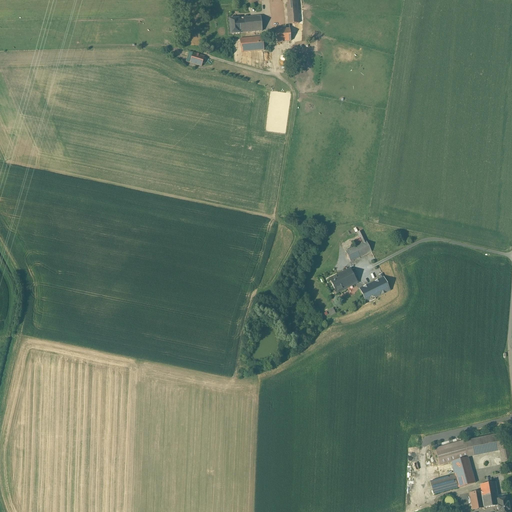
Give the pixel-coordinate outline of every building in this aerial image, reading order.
[(296,0),(286,0),(288,24),(298,23),(296,0)] [(260,16),(238,18),(239,33),(261,31),(260,16)] [(238,18),(229,19),(230,34),(239,33),(238,18)] [(289,29),(273,30),(274,43),(290,41),(289,29)] [(262,37),(240,39),(241,52),(263,50),(262,37)] [(204,57),(193,54),(191,58),(190,63),(201,67),(204,57)] [(362,243),(345,252),(350,262),(371,252),(361,231),(357,233),(362,243)] [(349,269),(329,279),(336,293),(356,283),(349,269)] [(390,291),(383,277),(359,289),(366,303),(390,291)] [(333,307),(328,310),(331,316),(336,313),(333,307)] [(464,441),(434,449),(439,465),(451,462),(454,475),(430,481),(434,494),(474,483),(467,458),(468,457),(467,453),(502,446),(499,434),(464,441)] [(509,449),(502,451),(504,462),(511,461),(509,449)] [(472,510),(497,506),(496,499),(498,499),(496,482),(480,485),(481,491),(469,493),(472,510)] [(453,505),(453,503),(453,500),(451,498),(449,497),(447,497),(445,497),(443,499),(441,501),(441,503),(441,505),(443,507),(445,509),(447,509),(450,509),(452,507),(453,505)] [(507,498),(498,499),(496,499),(497,506),(498,511),(509,511),(509,510),(510,510),(509,502),(508,502),(507,498)]
